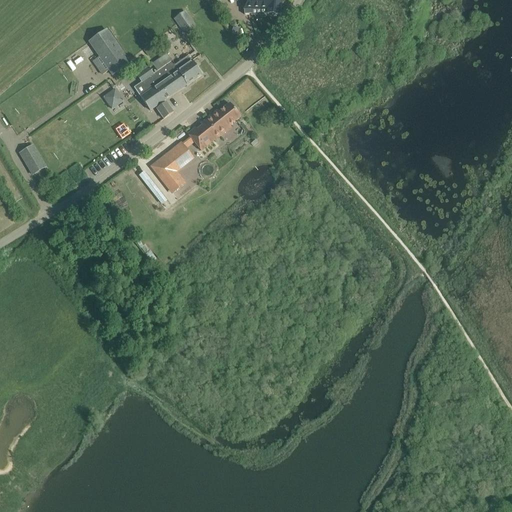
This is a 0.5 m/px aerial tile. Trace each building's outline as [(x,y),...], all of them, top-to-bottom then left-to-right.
[(265,13),(280,15),(282,0),(243,0),(244,15),(252,14),(252,10),(266,9),(265,13)] [(185,12),(175,18),(184,31),(194,24),(185,12)] [(107,29),(90,41),(100,56),(110,70),(113,75),(130,63),(107,29)] [(149,67),(137,76),(142,82),(139,84),(146,94),(141,97),(150,110),(202,75),(188,56),(175,66),(172,61),(172,62),(167,54),(152,64),(157,71),(153,74),(149,67)] [(130,107),(119,92),(110,99),(120,114),(130,107)] [(157,109),(164,120),(174,113),(166,102),(157,109)] [(188,135),(201,151),(230,127),(229,126),(240,117),(230,104),(219,112),(218,111),(201,124),(202,126),(197,130),(196,128),(188,135)] [(188,153),(181,145),(175,150),(181,157),(165,171),(160,175),(154,167),(153,168),(168,187),(174,183),(178,187),(172,192),(173,192),(184,183),(175,172),(169,176),(165,171),(188,153)] [(33,146),(20,154),(29,168),(41,161),(33,146)]
